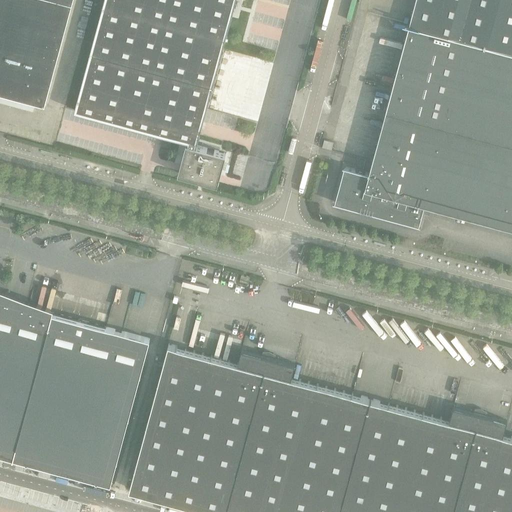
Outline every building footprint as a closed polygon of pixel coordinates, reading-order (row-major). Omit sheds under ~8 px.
[(0,0),(0,101),(34,111),(36,102),(45,105),(73,0),(0,0)] [(222,171),(226,153),(197,145),(236,0),(104,0),(75,110),(189,141),(188,143),(187,143),(179,173),(218,184),(222,171)] [(511,0),(416,0),(369,173),(363,171),(364,170),(363,170),(363,171),(348,167),(339,201),(370,210),(370,208),(380,210),(378,215),(379,216),(379,213),(420,224),(425,204),(511,227),(511,0)] [(242,275),(240,281),(249,283),(250,277),(242,275)] [(0,404),(27,306),(0,298),(0,404)] [(154,308),(162,310),(165,300),(157,298),(154,308)] [(88,322),(27,306),(0,404),(0,453),(49,467),(88,322)] [(150,339),(88,322),(49,467),(111,484),(150,339)] [(227,511),(269,356),(265,355),(266,352),(264,352),(263,354),(242,349),(238,363),(169,344),(130,489),(215,511),(227,511)] [(340,511),(372,398),(371,397),(371,398),(292,377),(296,363),(275,358),(276,355),(274,354),(273,357),(269,356),(227,511),(340,511)] [(453,511),(481,413),(477,412),(478,409),(475,409),(475,411),(454,406),(450,420),(372,399),(372,398),(340,511),(453,511)] [(511,511),(511,436),(504,434),(507,420),(486,415),(487,412),(485,411),(484,414),(481,413),(453,511),(511,511)]
